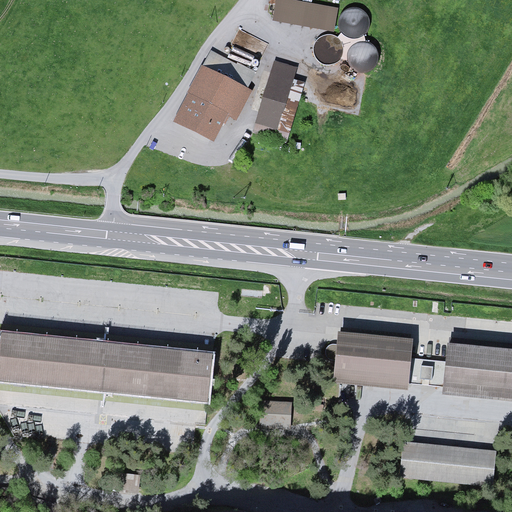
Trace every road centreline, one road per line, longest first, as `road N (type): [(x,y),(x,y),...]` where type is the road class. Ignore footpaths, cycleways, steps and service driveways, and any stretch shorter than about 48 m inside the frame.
road 1 (primary): [(511,280),(111,241)]
road 2 (unclassified): [(248,0),(112,182)]
